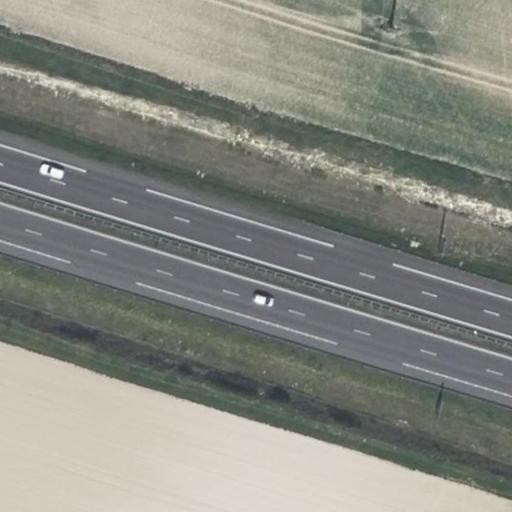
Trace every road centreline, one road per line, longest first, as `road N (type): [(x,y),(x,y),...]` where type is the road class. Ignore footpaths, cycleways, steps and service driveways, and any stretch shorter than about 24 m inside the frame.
road 1 (motorway): [(511,317),(0,160)]
road 2 (motorway): [(0,220),(511,376)]
